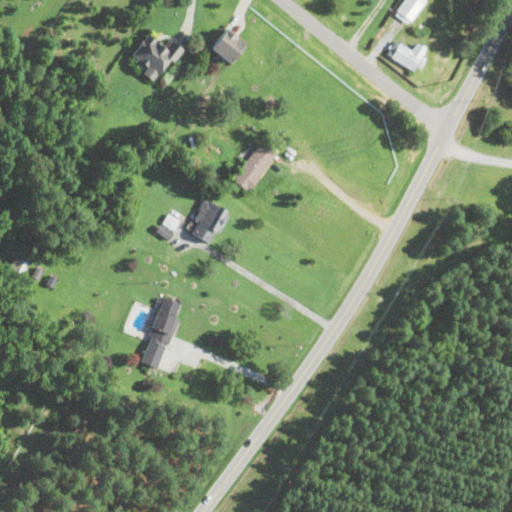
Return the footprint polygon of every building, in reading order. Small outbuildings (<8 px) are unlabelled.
[(425,0),(402,0),(393,12),(407,23),(425,0)] [(229,64),(246,41),(224,25),(207,48),(229,64)] [(179,45),(168,39),(164,45),(143,33),(130,54),(146,64),(141,73),(157,82),(179,45)] [(414,41),(410,48),(394,39),(385,54),(416,71),(429,49),(414,41)] [(276,153),(260,141),(230,177),(246,190),(276,153)] [(229,211),(204,197),(186,229),(211,243),(229,211)] [(183,303),(162,295),(147,334),(168,342),(183,303)]
